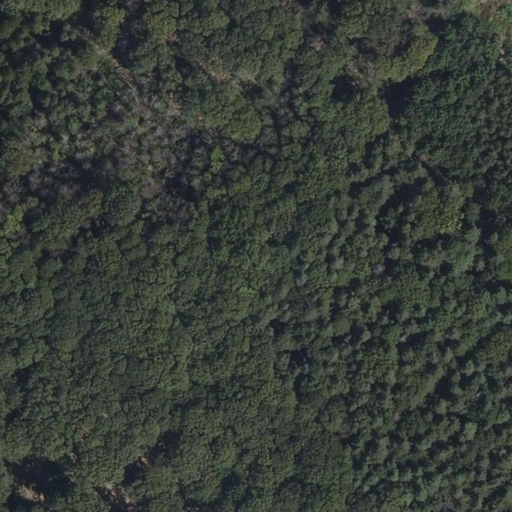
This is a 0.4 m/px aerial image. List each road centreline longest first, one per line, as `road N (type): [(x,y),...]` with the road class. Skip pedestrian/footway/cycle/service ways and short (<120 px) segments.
road 1 (track): [(451,0),(87,511)]
road 2 (track): [(44,511),(0,333)]
